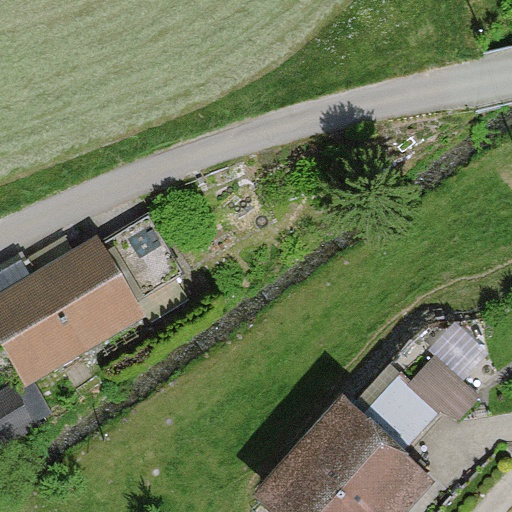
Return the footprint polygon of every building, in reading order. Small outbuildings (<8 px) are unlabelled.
[(149,216),(103,243),(139,301),(184,273),(149,216)] [(103,243),(100,237),(0,297),(0,340),(27,385),(146,313),(139,301),(103,243)] [(409,390),(398,381),(363,422),(403,456),(439,414),(454,428),(478,401),(433,362),(409,390)] [(0,393),(0,437),(33,417),(13,385),(0,393)] [(264,511),(418,511),(421,509),(338,432),(264,511)]
